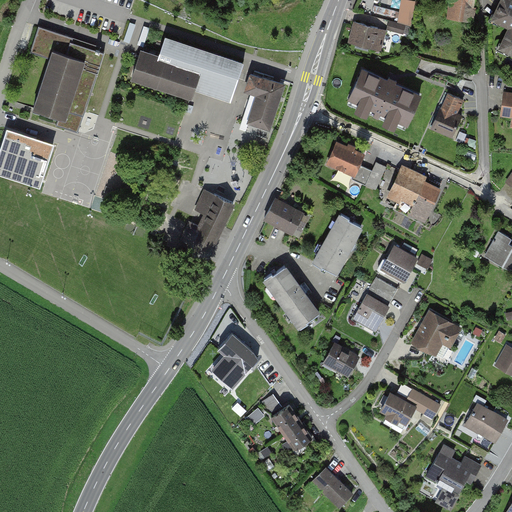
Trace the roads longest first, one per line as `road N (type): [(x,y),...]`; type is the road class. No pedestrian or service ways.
road 1 (residential): [(303,107),(456,176),(511,212)]
road 2 (residential): [(0,266),(168,370)]
road 3 (secondary): [(220,283),(303,107)]
road 4 (residential): [(220,283),(322,420)]
road 5 (secondary): [(84,511),(168,370)]
road 6 (residential): [(322,420),(357,395),(415,294)]
